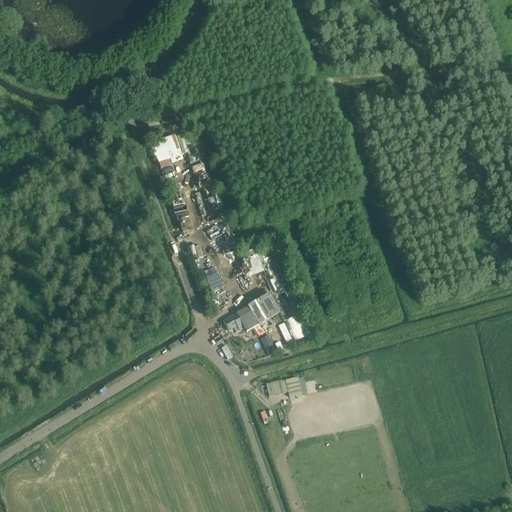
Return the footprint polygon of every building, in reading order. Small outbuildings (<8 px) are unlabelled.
[(157,166),(171,162),(172,165),(183,162),(176,137),(151,144),(157,166)] [(258,251),(245,254),(247,265),(242,266),(245,278),(262,275),(258,251)] [(215,271),(204,275),(211,295),(223,291),(215,271)] [(291,282),(281,287),(294,311),(288,320),(285,321),(294,343),(295,342),(296,346),(315,339),(291,282)] [(236,316),(223,324),(228,333),(233,330),(236,334),(239,332),(239,333),(244,330),(246,334),(258,327),(279,314),(268,296),(247,309),(236,316)] [(268,337),(260,341),(268,358),(276,355),(268,337)] [(301,396),(296,378),(266,386),(269,399),(287,394),(289,399),(301,396)]
